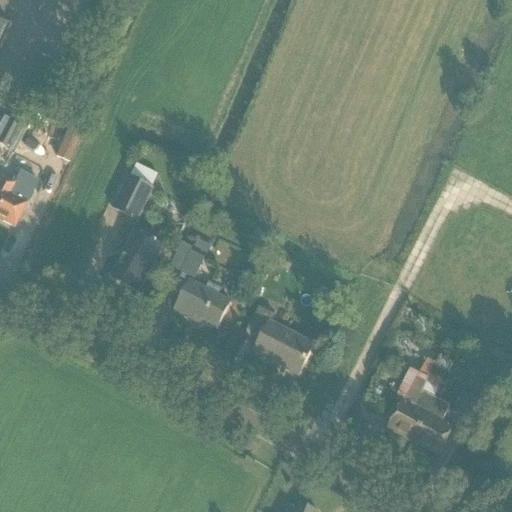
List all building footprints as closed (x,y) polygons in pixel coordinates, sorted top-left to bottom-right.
[(0,46),(9,27),(0,23),(0,46)] [(56,105),(71,70),(40,57),(25,91),(56,105)] [(0,148),(12,155),(25,130),(1,117),(0,120),(0,148)] [(69,165),(83,132),(69,126),(56,159),(69,165)] [(0,221),(13,228),(37,182),(5,165),(0,175),(0,221)] [(137,224),(154,189),(129,176),(112,211),(137,224)] [(148,271),(161,247),(137,234),(124,258),(123,258),(112,279),(137,293),(149,271),(148,271)] [(205,260),(213,244),(199,238),(193,250),(182,245),(171,268),(194,280),(205,260)] [(206,291),(190,283),(174,312),(193,322),(194,319),(217,330),(231,304),(219,298),(222,290),(209,283),(206,291)] [(299,377),(315,347),(271,324),(274,317),(260,309),(246,336),(260,343),(254,354),(299,377)] [(413,444),(436,400),(422,393),(414,408),(403,402),(388,431),(413,444)] [(481,442),(490,425),(485,422),(492,409),(485,406),(485,405),(464,393),(453,412),(480,427),(474,438),(481,442)] [(436,400),(413,444),(438,457),(453,429),(442,423),(450,408),(436,400)]
